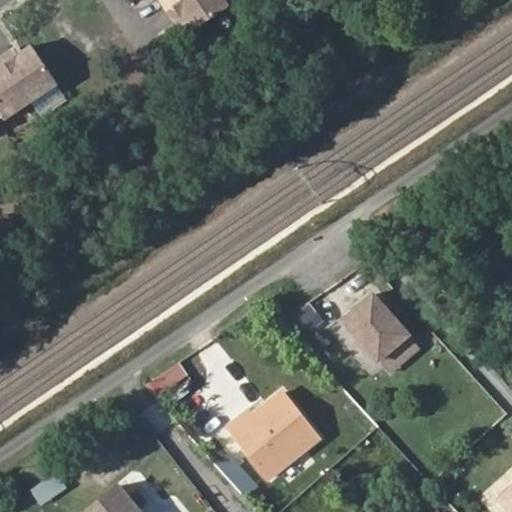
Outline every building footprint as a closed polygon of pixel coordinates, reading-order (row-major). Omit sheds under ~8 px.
[(191,29),(228,4),(225,0),(176,0),(167,7),(175,19),(182,15),(191,29)] [(34,44),(0,66),(0,127),(63,87),(34,44)] [(335,315),(371,355),(400,328),(365,288),(335,315)] [(278,468),(311,443),(278,400),(245,425),(251,433),(241,440),(255,457),(264,451),(278,468)] [(224,460),(264,511),(273,511),(276,510),(231,454),(224,460)] [(40,504),(64,487),(54,472),(29,489),(40,504)] [(511,511),(511,476),(494,493),(511,511)] [(137,511),(116,486),(85,511),(137,511)]
